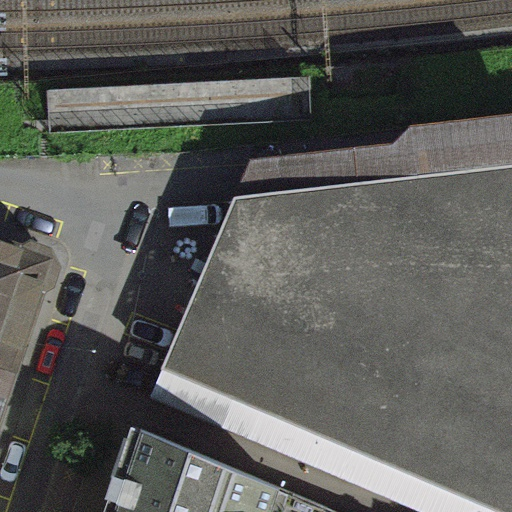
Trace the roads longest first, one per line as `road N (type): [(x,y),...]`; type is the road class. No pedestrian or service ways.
road 1 (residential): [(25,511),(128,199)]
road 2 (unknown): [(65,390),(358,511)]
road 3 (residential): [(0,198),(128,199)]
